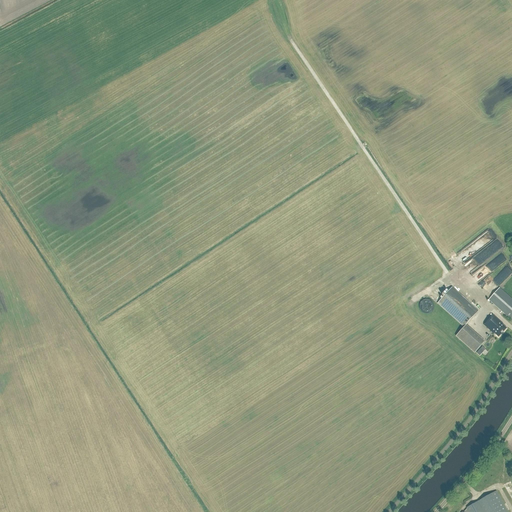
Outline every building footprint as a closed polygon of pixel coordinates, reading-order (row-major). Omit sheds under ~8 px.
[(489,250),(493,256),(498,253),(494,247),(489,250)] [(486,268),(473,278),(477,283),(489,273),(486,268)] [(478,285),(485,291),(489,287),(481,281),(478,285)] [(452,288),(438,303),(464,327),(456,336),(475,353),(485,342),(466,325),(478,311),(452,288)] [(511,299),(499,288),(494,294),(511,310),(511,299)] [(511,320),(511,310),(494,294),(489,300),(511,320)] [(487,323),(484,326),(494,334),(495,333),(499,337),(506,328),(502,325),(503,324),(493,315),(487,322),(487,323)] [(507,511),(496,491),(467,508),(463,511),(507,511)]
